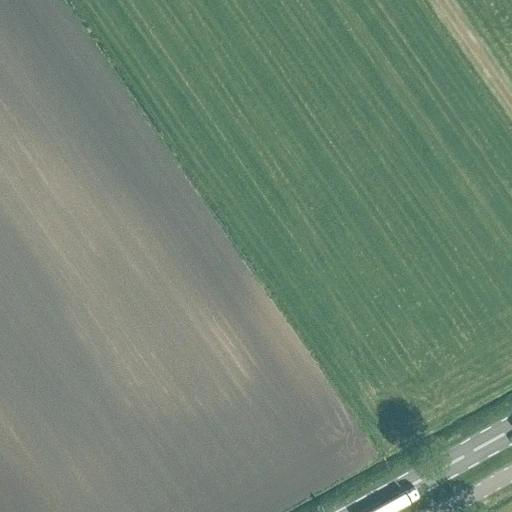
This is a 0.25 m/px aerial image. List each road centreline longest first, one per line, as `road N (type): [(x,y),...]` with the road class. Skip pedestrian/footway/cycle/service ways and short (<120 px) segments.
road 1 (primary): [(511,428),(359,511)]
road 2 (track): [(511,99),(444,0)]
